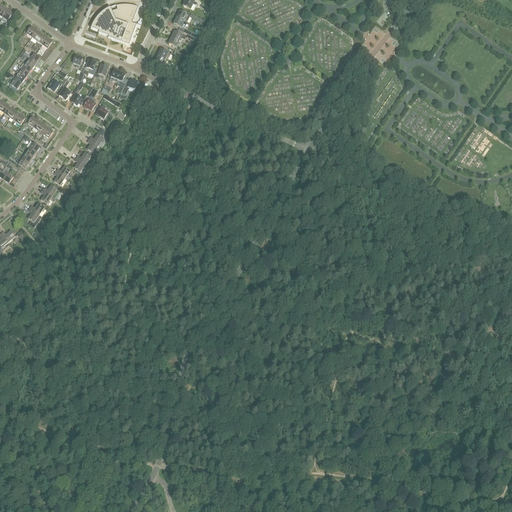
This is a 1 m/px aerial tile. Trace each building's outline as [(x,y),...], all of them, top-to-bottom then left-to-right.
[(196,7),(198,4),(194,2),(191,0),(185,0),(183,6),(190,10),(193,5),(196,7)] [(203,4),(200,7),(206,13),(209,10),(203,4)] [(92,27),(91,30),(99,33),(98,34),(109,38),(108,39),(111,41),(119,43),(121,44),(121,43),(129,46),(137,25),(132,24),(138,8),(135,7),(131,6),(127,5),(124,5),(120,6),(116,7),(117,10),(111,12),(110,9),(108,10),(105,11),(103,13),(100,15),(98,17),(96,19),(95,22),(93,24),(92,27)] [(0,16),(3,18),(8,11),(4,7),(0,12),(0,16)] [(13,14),(8,11),(3,18),(1,21),(7,25),(9,22),(8,21),(13,14)] [(180,12),(177,18),(184,22),(187,23),(190,17),(180,12)] [(177,18),(173,24),(181,28),(183,25),(186,26),(187,23),(184,22),(177,18)] [(29,32),(27,34),(32,38),(37,32),(32,28),(29,32)] [(37,42),(42,35),(37,32),(32,38),(37,42)] [(175,32),(172,38),(179,42),(181,39),(185,41),(186,38),(175,32)] [(42,35),(37,42),(42,46),(47,39),(42,35)] [(176,48),(179,42),(172,38),(168,44),(176,48)] [(49,48),(52,45),(53,43),(47,39),(42,46),(48,50),(49,48)] [(161,49),(158,55),(165,59),(168,60),(171,54),(161,49)] [(30,60),(36,65),(40,59),(38,57),(34,55),(30,60)] [(165,59),(158,55),(155,62),(162,65),(165,59)] [(80,67),(83,59),(76,57),(73,64),(77,66),(76,68),(79,69),(80,67)] [(36,65),(30,60),(26,65),(32,70),(36,65)] [(88,76),(90,70),(93,71),(96,64),(89,62),(87,65),(84,73),(86,74),(85,75),(88,76)] [(32,70),(26,65),(22,70),(29,75),(32,70)] [(105,77),(108,69),(101,66),(98,75),(105,77)] [(29,75),(22,70),(18,75),(25,80),(29,75)] [(117,86),(123,89),(125,86),(122,84),(122,83),(125,76),(114,71),(112,76),(111,76),(109,81),(112,83),(114,79),(119,82),(117,86)] [(25,80),(18,75),(15,80),(21,85),(25,80)] [(139,90),(142,85),(138,83),(138,82),(132,79),(129,84),(127,83),(121,95),(125,97),(129,89),(135,92),(136,89),(139,90)] [(21,85),(15,80),(10,86),(14,88),(17,90),(21,85)] [(60,88),(62,84),(60,82),(58,85),(54,82),(51,86),(50,86),(50,87),(48,89),(54,93),(58,87),(60,88)] [(65,101),(71,94),(64,89),(59,97),(65,101)] [(106,96),(111,98),(114,92),(109,89),(106,96)] [(76,96),(71,103),(77,107),(78,105),(79,105),(81,106),(86,100),(86,99),(84,97),(83,98),(82,100),(81,100),(76,96)] [(95,102),(93,100),(94,99),(91,97),(88,101),(84,107),(91,112),(96,106),(93,104),(95,102)] [(0,111),(5,114),(9,108),(4,104),(0,110),(0,111)] [(100,109),(96,116),(104,120),(108,114),(108,113),(110,110),(106,108),(106,107),(103,105),(101,109),(100,109)] [(14,111),(9,108),(5,114),(10,118),(14,111)] [(20,115),(14,111),(10,118),(15,122),(20,115)] [(20,126),(25,119),(20,115),(15,122),(20,126)] [(28,124),(33,128),(38,121),(33,118),(28,124)] [(38,132),(43,125),(38,121),(33,128),(38,132)] [(38,132),(43,135),(48,129),(43,125),(38,132)] [(49,139),(54,133),(48,129),(43,135),(49,139)] [(98,147),(104,140),(98,136),(94,140),(91,138),(89,140),(94,144),(98,147)] [(93,154),(98,147),(94,144),(89,140),(87,143),(91,145),(87,150),(93,154)] [(29,150),(36,155),(40,149),(33,144),(29,150)] [(32,160),(36,155),(29,150),(25,155),(32,160)] [(78,157),(76,159),(82,163),(85,166),(90,159),(84,154),(81,159),(78,157)] [(22,160),(29,165),(32,160),(25,155),(22,160)] [(80,173),(85,166),(82,163),(76,159),(74,161),(78,164),(74,169),(80,173)] [(25,170),(29,165),(22,160),(18,165),(21,167),(25,170)] [(57,170),(56,172),(65,179),(70,172),(64,168),(61,173),(57,170)] [(3,170),(0,174),(0,178),(3,181),(8,174),(3,170)] [(60,186),(65,179),(56,172),(54,175),(58,177),(54,182),(60,186)] [(11,182),(13,180),(14,178),(8,174),(3,181),(9,185),(11,182)] [(45,189),(43,191),(52,198),(58,190),(52,186),(48,191),(45,189)] [(56,200),(52,198),(43,191),(41,193),(45,196),(41,201),(47,205),(50,200),(54,203),(56,200)] [(30,210),(39,216),(44,209),(38,205),(35,210),(32,207),(30,210)] [(30,210),(28,212),(32,215),(28,219),(32,222),(29,225),(34,229),(41,218),(39,217),(39,216),(30,210)] [(4,233),(1,234),(9,243),(16,237),(11,232),(6,236),(4,233)] [(25,238),(20,232),(16,235),(21,241),(25,238)] [(44,234),(41,232),(38,235),(39,236),(36,239),(38,241),(44,234)] [(0,246),(2,249),(9,243),(1,234),(0,235),(0,237),(2,239),(0,241),(0,246)]
